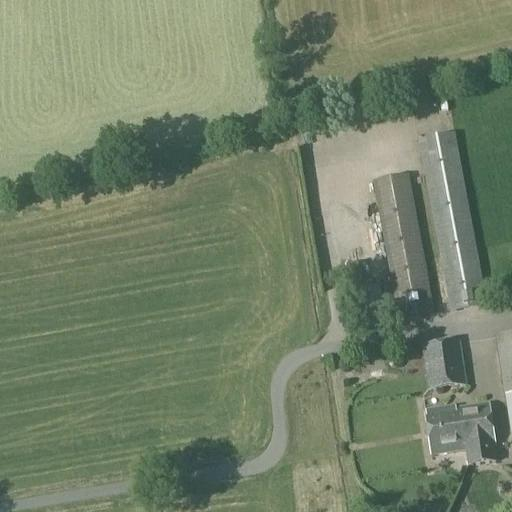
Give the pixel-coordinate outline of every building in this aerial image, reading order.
[(454,134),(417,141),(449,315),(486,307),(454,134)] [(407,176),(371,183),(397,323),(434,316),(407,176)] [(379,286),(352,290),(358,330),(385,327),(379,286)] [(505,397),(511,396),(511,334),(494,337),(503,399),(504,399),(504,403),(505,403),(505,397)] [(459,342),(420,348),(427,393),(465,388),(459,342)] [(466,451),(465,452),(467,467),(494,464),(492,448),(494,448),(488,406),(476,407),(478,418),(473,418),(474,426),(462,428),(466,451)] [(426,429),(423,433),(424,438),(428,441),(430,456),(465,452),(466,451),(462,428),(474,426),(473,418),(478,418),(476,407),(454,410),(454,413),(446,414),(446,409),(424,412),(426,429)]
